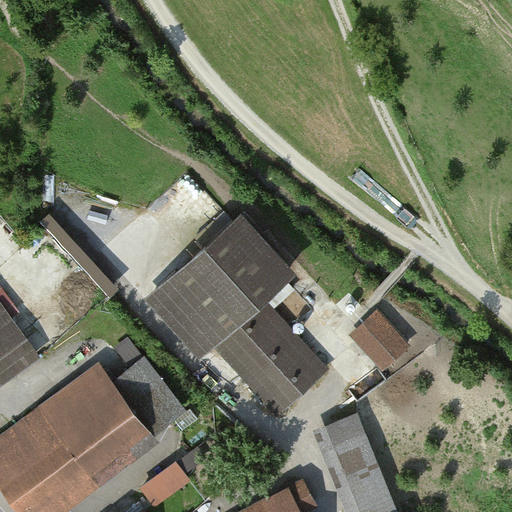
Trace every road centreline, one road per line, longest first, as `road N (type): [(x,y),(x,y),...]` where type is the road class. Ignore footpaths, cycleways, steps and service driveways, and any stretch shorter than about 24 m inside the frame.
road 1 (track): [(511,316),(466,274),(360,208),(253,124),(155,0)]
road 2 (track): [(466,274),(336,0)]
